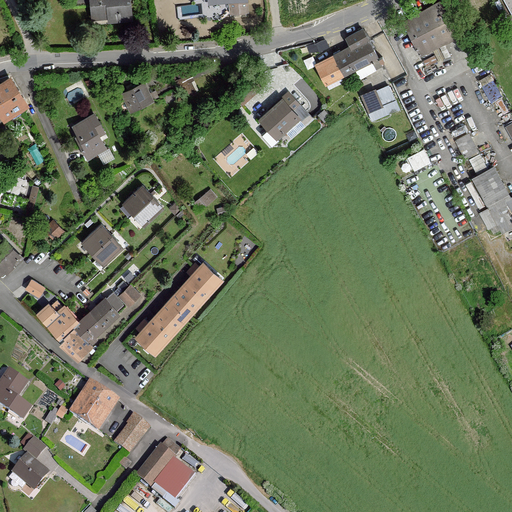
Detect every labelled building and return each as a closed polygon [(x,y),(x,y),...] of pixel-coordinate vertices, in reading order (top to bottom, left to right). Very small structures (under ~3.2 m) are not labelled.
[(90,0),(92,19),(109,18),(109,21),(133,19),(130,0),(90,0)] [(209,0),(210,4),(229,2),(231,14),(249,12),(247,0),(209,0)] [(511,0),(503,0),(511,15),(511,0)] [(441,2),(404,21),(422,55),(458,36),(456,32),(441,2)] [(353,45),(336,53),(348,76),(382,58),(366,28),(349,37),(353,45)] [(329,45),(326,39),(317,43),(307,46),(309,51),(319,50),(329,45)] [(348,76),(336,53),(314,64),(326,87),(348,76)] [(195,79),(191,72),(189,73),(187,70),(180,72),(188,93),(191,94),(192,93),(193,95),(198,93),(197,91),(199,89),(194,80),(195,79)] [(479,81),(492,103),(503,97),(490,75),(479,81)] [(0,123),(3,121),(4,123),(30,108),(11,77),(0,84),(0,123)] [(154,100),(146,82),(122,93),(131,111),(154,100)] [(362,94),(372,120),(399,109),(389,85),(378,90),(377,87),(362,94)] [(303,119),(310,113),(289,90),(269,108),(271,110),(262,118),(278,137),(301,117),(303,119)] [(331,115),(325,109),(319,114),(325,122),(332,116),(331,115)] [(97,114),(76,126),(81,137),(79,138),(91,159),(109,149),(101,136),(107,133),(97,114)] [(470,159),(481,154),(470,133),(456,141),(466,161),(470,159)] [(434,162),(428,150),(413,158),(419,169),(434,162)] [(489,169),(481,154),(470,159),(478,175),(489,169)] [(473,178),(488,206),(504,198),(510,195),(495,166),(489,169),(478,175),(473,178)] [(413,183),(425,177),(422,171),(410,176),(413,183)] [(40,186),(33,184),(26,213),(32,217),(39,187),(40,186)] [(145,185),(125,203),(146,225),(165,207),(156,198),(150,191),(145,185)] [(213,190),(197,203),(203,210),(219,197),(213,190)] [(511,228),(511,211),(504,198),(488,206),(489,208),(498,225),(503,234),(511,228)] [(488,230),(498,225),(489,208),(480,213),(488,230)] [(64,230),(54,220),(45,229),(55,239),(64,230)] [(107,231),(100,224),(82,242),(102,264),(121,246),(113,238),(107,231)] [(7,274),(24,258),(8,240),(0,247),(0,274),(1,275),(5,271),(7,274)] [(224,279),(204,262),(200,266),(195,262),(194,264),(187,272),(192,276),(149,322),(145,318),(136,328),(141,332),(136,337),(155,355),(190,316),(224,279)] [(45,288),(31,280),(29,284),(26,288),(40,297),(45,288)] [(131,284),(119,296),(129,307),(141,295),(131,284)] [(92,291),(88,287),(83,292),(87,296),(92,291)] [(117,312),(125,305),(113,291),(105,298),(117,312)] [(80,322),(74,328),(63,338),(65,339),(60,343),(79,361),(93,347),(91,345),(96,340),(94,338),(119,315),(117,312),(105,298),(79,321),(80,322)] [(59,339),(79,322),(73,315),(65,306),(64,307),(58,300),(51,306),(48,303),(36,313),(59,339)] [(510,320),(506,315),(494,325),(497,329),(510,320)] [(30,412),(33,408),(18,398),(29,383),(10,370),(0,385),(0,404),(24,420),(30,412)] [(121,397),(91,377),(69,410),(99,430),(121,397)] [(66,386),(60,381),(55,386),(61,392),(66,386)] [(69,410),(62,407),(60,411),(57,416),(64,419),(69,410)] [(57,416),(60,411),(55,409),(53,413),(52,413),(46,422),(52,425),(57,416)] [(151,428),(136,414),(129,424),(131,425),(117,442),(131,454),(151,428)] [(35,439),(29,434),(21,444),(24,446),(27,449),(35,439)] [(36,490),(50,472),(36,460),(41,454),(47,447),(40,441),(36,438),(35,439),(27,449),(25,451),(29,454),(14,473),(36,490)] [(163,445),(138,476),(153,488),(156,485),(176,459),(178,458),(163,445)] [(176,459),(156,485),(177,501),(197,476),(176,459)]
